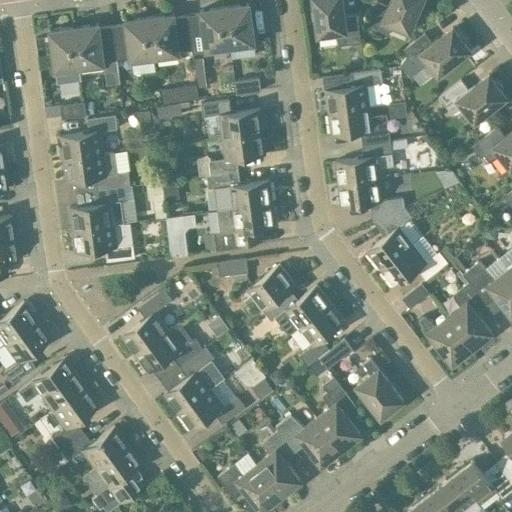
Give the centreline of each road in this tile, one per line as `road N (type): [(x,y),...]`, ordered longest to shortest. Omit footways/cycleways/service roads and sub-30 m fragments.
road 1 (residential): [(224,511),(56,277),(18,0)]
road 2 (residential): [(459,407),(326,234),(289,0)]
road 3 (residential): [(324,511),(459,407)]
